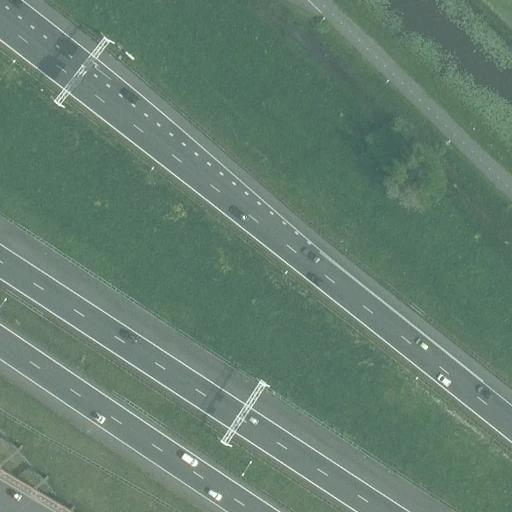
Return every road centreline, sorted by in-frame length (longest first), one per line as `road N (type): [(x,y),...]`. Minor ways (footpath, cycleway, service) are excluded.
road 1 (motorway): [(511,425),(0,24)]
road 2 (motorway): [(380,511),(0,262)]
road 3 (motorway): [(0,342),(252,511)]
